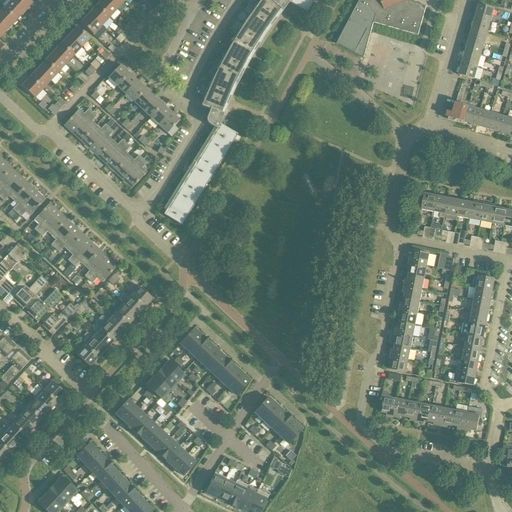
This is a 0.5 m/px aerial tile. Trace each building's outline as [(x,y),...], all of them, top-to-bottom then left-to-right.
[(24,12),(12,0),(4,9),(17,21),(24,12)] [(28,0),(11,0),(12,0),(24,12),(32,4),(28,0)] [(106,0),(102,0),(97,6),(109,18),(117,10),(106,0)] [(125,1),(123,0),(106,0),(117,10),(125,1)] [(202,107),(210,110),(207,119),(206,120),(206,121),(207,122),(207,123),(207,124),(208,124),(209,125),(216,130),(164,215),(180,225),(236,135),(220,124),(224,114),(222,114),(223,111),(224,106),(230,94),(229,94),(232,86),(236,78),(237,79),(243,67),(242,67),(246,59),(251,52),(252,52),(259,41),(258,40),(262,33),(267,26),(268,27),(276,16),(277,15),(281,10),(283,11),(289,3),(297,7),(303,10),(306,12),(312,0),(273,0),(272,2),(269,0),(263,0),(261,3),(260,4),(247,23),(230,50),(215,78),(203,106),(202,107)] [(360,0),(359,2),(337,44),(364,58),(371,33),(374,23),(418,35),(426,6),(413,2),(411,0),(360,0)] [(479,5),(476,17),(491,21),(495,9),(479,5)] [(97,6),(89,15),(102,27),(109,18),(97,6)] [(4,9),(0,12),(0,20),(9,29),(17,21),(4,9)] [(102,27),(89,15),(81,23),(94,35),(102,27)] [(476,17),(472,28),(488,33),(491,21),(476,17)] [(9,29),(0,20),(0,36),(1,37),(9,29)] [(69,36),(82,48),(90,39),(77,27),(69,36)] [(488,33),(472,28),(469,40),(485,44),(488,33)] [(69,36),(61,44),(74,56),(82,48),(69,36)] [(469,40),(466,52),(481,56),(485,44),(469,40)] [(74,56),(61,44),(53,53),(66,65),(74,56)] [(466,52),(462,63),(478,68),(481,56),(466,52)] [(66,65),(53,53),(46,61),(58,73),(66,65)] [(46,61),(38,70),(51,81),(58,73),(46,61)] [(478,68),(462,63),(459,75),(474,80),(478,68)] [(117,87),(129,74),(120,66),(108,79),(117,87)] [(51,81),(38,70),(30,78),(43,90),(51,81)] [(137,82),(129,74),(117,87),(125,94),(137,82)] [(43,90),(30,78),(22,87),(35,99),(43,90)] [(137,82),(125,94),(134,102),(145,89),(137,82)] [(145,89),(134,102),(142,110),(154,97),(145,89)] [(154,97),(142,110),(150,118),(162,105),(154,97)] [(468,107),(461,104),(456,103),(453,113),(448,112),(447,117),(464,122),(468,107)] [(108,113),(113,108),(109,105),(105,110),(108,113)] [(171,113),(162,105),(150,118),(159,126),(171,113)] [(480,110),(468,107),(464,122),(475,125),(480,110)] [(113,108),(108,113),(112,116),(116,111),(113,108)] [(73,134),(92,113),(92,112),(89,110),(89,109),(84,114),(79,110),(64,126),(73,134)] [(480,110),(475,125),(487,129),(491,113),(480,110)] [(97,116),(92,113),(73,134),(81,142),(96,125),(92,121),(97,116)] [(179,121),(171,113),(159,126),(167,134),(179,121)] [(503,117),(491,113),(487,129),(498,132),(503,117)] [(511,127),(511,119),(503,117),(498,132),(510,135),(511,127)] [(111,119),(105,125),(109,128),(114,122),(111,119)] [(101,130),(96,125),(81,142),(89,150),(109,128),(105,125),(101,130)] [(178,130),(174,126),(167,134),(171,137),(178,130)] [(109,128),(89,150),(98,157),(113,141),(108,137),(113,132),(109,128)] [(113,141),(98,157),(106,165),(126,144),(122,140),(117,145),(113,141)] [(126,144),(106,165),(114,173),(130,157),(125,153),(130,147),(126,144)] [(163,156),(166,151),(161,147),(157,153),(163,156)] [(130,157),(114,173),(123,181),(143,159),(139,156),(134,161),(130,157)] [(147,163),(143,159),(123,181),(132,189),(147,173),(142,168),(147,163)] [(0,180),(11,169),(3,161),(0,163),(0,180)] [(11,169),(0,180),(0,188),(1,189),(0,189),(0,197),(20,177),(11,169)] [(20,177),(0,197),(0,198),(4,202),(8,197),(13,201),(28,184),(20,177)] [(28,184),(13,201),(17,205),(12,210),(13,211),(16,214),(36,192),(28,184)] [(36,192),(16,214),(20,217),(25,212),(30,217),(45,200),(36,192)] [(434,212),(437,196),(425,194),(422,210),(434,212)] [(449,199),(437,196),(434,212),(440,213),(439,218),(445,219),(449,199)] [(461,201),(449,199),(445,219),(457,221),(458,217),(461,201)] [(472,203),(461,201),(458,217),(469,219),(472,203)] [(472,203),(469,219),(481,222),(485,204),(477,202),(477,204),(472,203)] [(38,234),(58,212),(49,204),(34,220),(39,225),(34,230),(38,234)] [(481,222),(493,224),(496,208),(491,207),(492,205),(485,204),(481,222)] [(496,208),(493,224),(504,226),(507,210),(496,208)] [(12,218),(16,214),(13,211),(12,210),(8,215),(12,218)] [(58,212),(38,234),(42,237),(47,232),(51,236),(66,220),(58,212)] [(66,220),(51,236),(56,240),(51,246),(55,249),(75,228),(66,220)] [(83,235),(75,228),(55,249),(59,253),(64,248),(68,252),(83,235)] [(29,242),(34,237),(29,233),(25,238),(29,242)] [(83,235),(68,252),(72,256),(68,261),(72,265),(91,243),(83,235)] [(3,260),(12,269),(23,279),(30,272),(19,262),(27,253),(9,236),(6,237),(0,242),(5,246),(8,246),(11,249),(11,252),(3,260)] [(100,251),(91,243),(72,265),(76,268),(80,263),(85,267),(100,251)] [(46,257),(51,252),(47,248),(42,253),(46,257)] [(100,251),(85,267),(89,271),(84,276),(88,280),(108,259),(100,251)] [(411,263),(427,266),(429,254),(414,251),(413,256),(410,256),(409,261),(412,261),(411,263)] [(12,269),(3,260),(0,257),(0,287),(6,293),(8,295),(10,293),(15,288),(4,278),(12,269)] [(452,271),(454,259),(448,258),(445,270),(452,271)] [(117,267),(108,259),(88,280),(92,284),(97,279),(102,283),(117,267)] [(427,266),(411,263),(411,265),(409,265),(408,270),(410,270),(409,275),(425,278),(427,266)] [(68,278),(72,273),(68,269),(64,274),(68,278)] [(135,283),(140,278),(135,273),(130,278),(135,283)] [(111,278),(116,282),(120,279),(115,274),(111,278)] [(425,278),(409,275),(408,280),(406,279),(405,284),(407,285),(407,287),(422,290),(425,278)] [(479,276),(477,289),(493,292),(495,279),(479,276)] [(20,282),(15,288),(10,293),(20,303),(18,305),(23,309),(25,307),(35,296),(47,283),(43,279),(41,277),(28,290),(20,282)] [(77,286),(81,281),(76,277),(72,281),(77,286)] [(116,282),(111,278),(108,281),(113,286),(116,282)] [(138,286),(130,295),(144,308),(153,300),(138,286)] [(422,290),(407,287),(406,289),(404,288),(403,293),(405,294),(404,299),(420,302),(422,290)] [(468,299),(474,301),(490,304),(493,292),(477,289),(470,288),(468,299)] [(43,304),(35,296),(25,307),(35,316),(33,318),(38,323),(40,321),(50,310),(62,297),(55,290),(43,304)] [(144,308),(130,295),(122,303),(137,317),(144,308)] [(420,302),(404,299),(403,303),(401,303),(400,308),(402,308),(402,310),(418,314),(420,302)] [(474,301),(472,312),(488,316),(490,304),(474,301)] [(137,317),(122,303),(114,312),(129,325),(137,317)] [(58,317),(50,310),(40,321),(49,330),(48,332),(53,336),(77,310),(70,304),(58,317)] [(83,313),(83,314),(85,316),(89,312),(81,306),(78,309),(83,313)] [(83,314),(83,313),(78,309),(71,317),(75,322),(83,314)] [(418,314),(402,310),(402,312),(399,312),(398,317),(401,317),(400,323),(415,326),(418,314)] [(129,325),(114,312),(107,320),(121,333),(129,325)] [(488,316),(472,312),(470,324),(486,327),(488,316)] [(121,333),(107,320),(102,316),(94,324),(99,328),(114,342),(121,333)] [(415,326),(400,323),(399,327),(397,327),(395,332),(398,332),(397,335),(413,338),(415,326)] [(486,327),(470,324),(464,323),(462,334),(467,335),(467,336),(483,339),(486,327)] [(99,328),(91,337),(106,350),(114,342),(99,328)] [(188,352),(202,337),(194,329),(180,344),(188,352)] [(0,334),(0,363),(2,362),(15,348),(17,346),(11,341),(10,343),(0,334)] [(413,338),(397,335),(397,336),(395,336),(394,341),(396,341),(395,346),(411,349),(413,338)] [(483,339),(467,336),(465,348),(481,351),(483,339)] [(106,350),(91,337),(84,345),(98,358),(106,350)] [(210,344),(202,337),(188,352),(196,359),(210,344)] [(84,345),(83,345),(79,341),(75,345),(80,349),(75,354),(90,367),(98,358),(84,345)] [(196,359),(204,366),(218,352),(210,344),(196,359)] [(411,349),(395,346),(394,351),(392,350),(391,355),(393,356),(393,358),(409,361),(411,349)] [(15,348),(2,362),(4,364),(8,364),(9,363),(12,366),(0,379),(7,386),(31,360),(26,355),(25,357),(15,348)] [(465,348),(463,360),(479,363),(481,351),(465,348)] [(212,374),(226,359),(218,352),(204,366),(212,374)] [(409,361),(393,358),(392,360),(390,359),(389,364),(391,365),(390,370),(406,373),(409,361)] [(234,366),(226,359),(212,374),(220,381),(234,366)] [(463,360),(460,372),(476,375),(479,363),(463,360)] [(169,362),(162,370),(177,384),(184,376),(169,362)] [(242,374),(234,366),(220,381),(228,389),(242,374)] [(177,384),(162,370),(154,378),(169,392),(177,384)] [(476,375),(460,372),(458,383),(474,387),(476,375)] [(401,382),(402,376),(390,373),(388,380),(401,382)] [(242,374),(228,389),(236,396),(250,381),(242,374)] [(16,381),(21,385),(24,382),(19,377),(16,381)] [(169,392),(154,378),(147,386),(162,400),(169,392)] [(21,385),(16,381),(13,384),(18,389),(21,385)] [(51,381),(42,390),(57,403),(65,394),(51,381)] [(42,390),(35,398),(49,411),(57,403),(42,390)] [(383,392),(379,410),(382,411),(382,413),(387,414),(387,416),(392,417),(392,415),(394,415),(397,400),(390,398),(391,396),(388,392),(383,392)] [(49,411),(35,398),(27,406),(41,420),(49,411)] [(254,413),(263,421),(277,406),(268,398),(254,413)] [(409,402),(397,400),(394,415),(396,416),(396,418),(401,419),(401,417),(406,418),(409,402)] [(124,422),(136,409),(128,401),(116,414),(124,422)] [(421,404),(409,402),(406,418),(411,419),(410,421),(415,422),(416,420),(418,420),(421,404)] [(421,404),(418,420),(420,420),(419,423),(424,424),(425,421),(430,422),(433,407),(421,404)] [(457,405),(456,411),(453,427),(458,428),(457,430),(462,431),(463,429),(465,429),(469,407),(457,405)] [(27,406),(19,415),(34,428),(41,420),(27,406)] [(277,406),(263,421),(272,429),(285,414),(277,406)] [(433,407),(430,422),(434,423),(434,425),(439,426),(439,424),(441,425),(444,409),(433,407)] [(483,410),(469,407),(465,429),(467,430),(466,432),(471,433),(472,431),(477,432),(479,419),(481,419),(483,410)] [(145,416),(136,409),(124,422),(133,429),(145,416)] [(456,411),(444,409),(441,425),(443,425),(443,427),(448,428),(448,426),(453,427),(456,411)] [(272,429),(280,437),(294,422),(285,414),(272,429)] [(19,415),(11,423),(26,437),(34,428),(19,415)] [(133,429),(141,437),(153,424),(145,416),(133,429)] [(294,422),(280,437),(289,445),(302,430),(294,422)] [(26,437),(11,423),(4,432),(18,445),(26,437)] [(141,437),(149,445),(162,432),(153,424),(141,437)] [(0,429),(0,443),(10,453),(18,445),(4,432),(1,429),(0,429)] [(162,432),(149,445),(158,453),(170,440),(162,432)] [(158,453),(166,461),(178,448),(170,440),(158,453)] [(10,453),(0,443),(0,459),(3,462),(10,453)] [(85,464),(98,452),(90,444),(77,456),(85,464)] [(511,451),(509,451),(510,447),(503,447),(503,461),(508,461),(508,468),(511,467),(511,451)] [(178,448),(166,461),(175,469),(187,455),(178,448)] [(85,464),(92,473),(106,461),(98,452),(85,464)] [(293,452),(287,458),(291,461),(288,464),(290,467),(295,462),(293,459),(296,456),(293,452)] [(195,463),(187,455),(175,469),(183,476),(195,463)] [(100,481),(113,469),(106,461),(92,473),(100,481)] [(272,468),(278,471),(282,464),(276,461),(272,468)] [(121,478),(113,469),(100,481),(108,490),(121,478)] [(225,480),(225,481),(226,478),(215,473),(206,494),(216,499),(225,480)] [(62,478),(54,487),(69,500),(77,492),(62,478)] [(108,490),(116,498),(129,486),(121,478),(108,490)] [(216,499),(226,504),(235,485),(225,481),(225,480),(216,499)] [(235,485),(226,504),(237,508),(246,490),(248,486),(237,481),(235,485)] [(129,486),(116,498),(124,507),(137,494),(129,486)] [(54,487),(46,495),(61,509),(69,500),(54,487)] [(237,508),(244,511),(247,511),(256,495),(255,495),(246,490),(237,508)] [(256,495),(247,511),(260,511),(263,508),(265,508),(267,502),(266,501),(268,496),(257,491),(255,495),(256,495)] [(128,511),(134,511),(145,503),(137,494),(124,507),(128,511)] [(46,495),(38,504),(46,511),(57,511),(61,509),(46,495)] [(151,511),(152,511),(145,503),(134,511),(151,511)]
